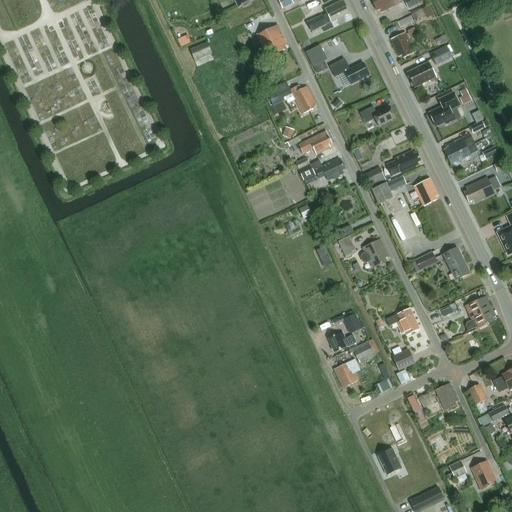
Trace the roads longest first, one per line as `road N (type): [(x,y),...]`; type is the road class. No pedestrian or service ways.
road 1 (residential): [(272,0),(452,375)]
road 2 (tertiary): [(511,316),(358,0)]
